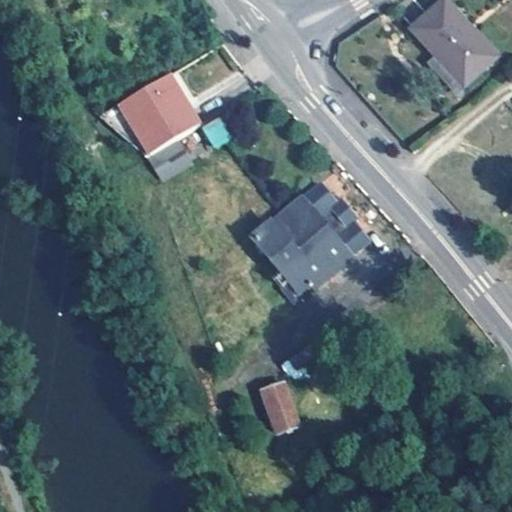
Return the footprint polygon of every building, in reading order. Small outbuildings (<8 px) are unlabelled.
[(487,60),(440,3),(407,29),(428,56),(454,88),(487,60)] [(454,88),(428,56),(420,63),(446,94),(454,88)] [(198,125),(167,74),(119,105),(149,155),(198,125)] [(242,129),(231,111),(206,128),(216,144),(242,129)] [(372,240),(321,182),(256,239),(294,282),(304,274),(318,288),(372,240)] [(319,354),(313,345),(292,360),(299,369),(319,354)] [(300,427),(286,386),(266,393),(279,434),(300,427)]
